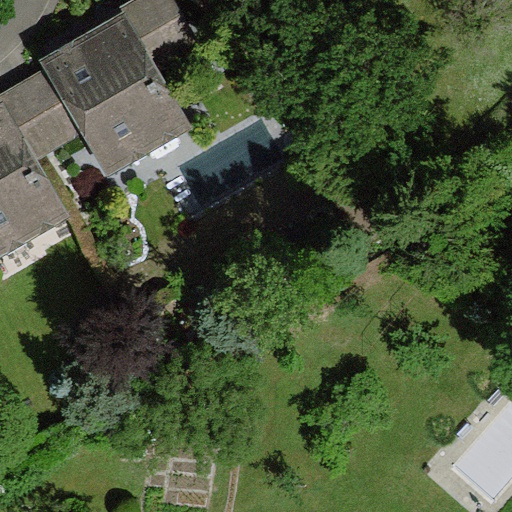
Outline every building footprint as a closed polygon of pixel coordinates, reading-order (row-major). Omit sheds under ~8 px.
[(122,25),(151,73),(197,47),(169,0),(150,0),(118,18),(122,25)] [(122,25),(55,64),(59,71),(90,126),(113,166),(181,125),(151,73),(122,25)] [(59,71),(42,81),(74,136),(90,126),(59,71)] [(0,105),(0,114),(29,163),(38,158),(74,136),(42,81),(0,105)] [(0,114),(0,249),(60,214),(29,163),(0,114)]
